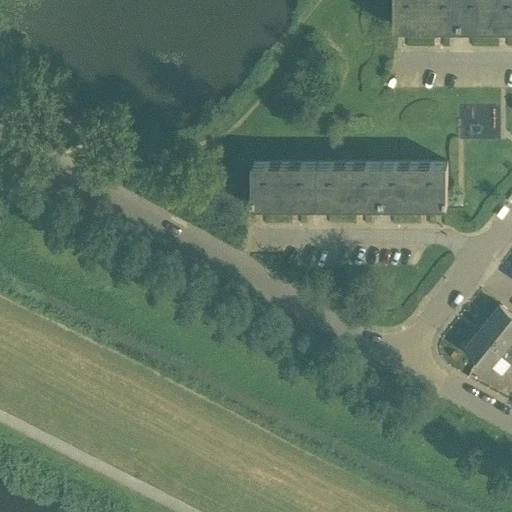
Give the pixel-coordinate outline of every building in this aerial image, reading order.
[(460,26),(460,0),(394,0),(395,26),(460,26)] [(511,0),(460,0),(460,26),(511,25),(511,0)] [(448,160),(383,161),(383,203),(448,203),(448,160)] [(318,203),(318,161),(253,161),(253,203),(318,203)] [(383,203),(383,161),(318,161),(318,203),(383,203)] [(511,312),(500,302),(482,324),(511,348),(511,312)] [(511,361),(511,348),(482,324),(465,345),(489,365),(496,356),(508,366),(511,361)]
